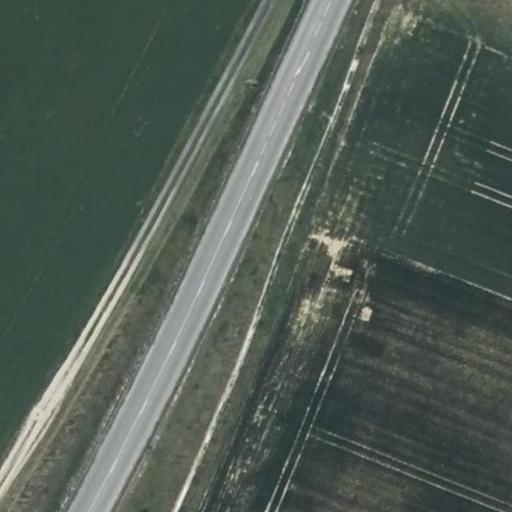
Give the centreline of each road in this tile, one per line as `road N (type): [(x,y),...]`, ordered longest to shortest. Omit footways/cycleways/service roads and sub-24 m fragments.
road 1 (tertiary): [(91,511),(325,0)]
road 2 (track): [(0,465),(261,0)]
